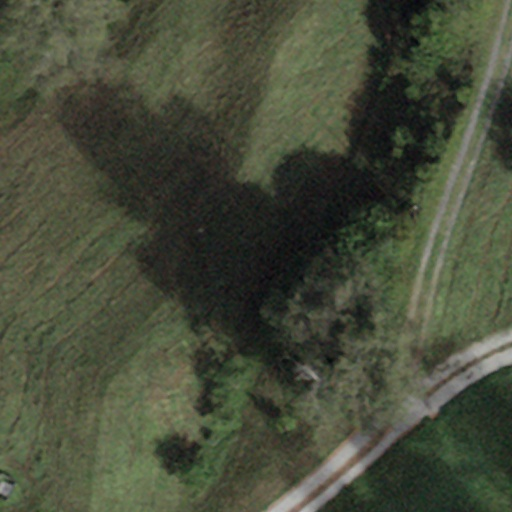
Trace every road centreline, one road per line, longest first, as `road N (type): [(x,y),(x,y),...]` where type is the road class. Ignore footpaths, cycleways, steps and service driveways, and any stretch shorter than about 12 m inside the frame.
road 1 (track): [(511,4),(415,325),(394,425)]
road 2 (track): [(394,425),(487,353),(511,345)]
road 3 (track): [(295,511),(394,425)]
